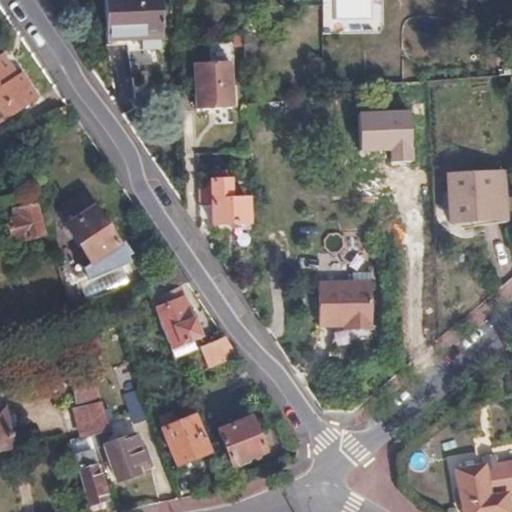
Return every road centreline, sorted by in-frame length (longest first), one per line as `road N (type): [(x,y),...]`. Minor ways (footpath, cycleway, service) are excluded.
road 1 (residential): [(333,465),(278,374),(245,343),(139,187),(129,151),(26,0)]
road 2 (residential): [(511,316),(333,465)]
